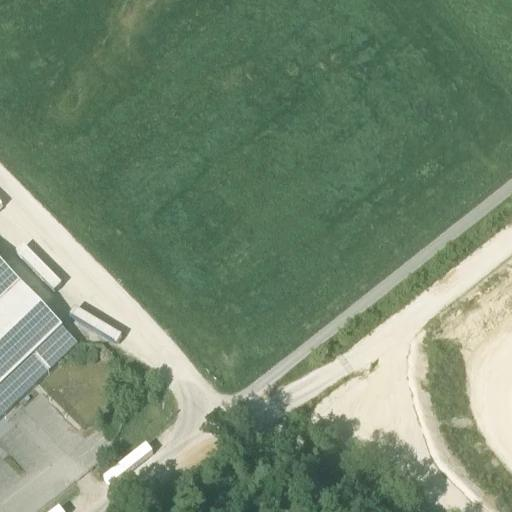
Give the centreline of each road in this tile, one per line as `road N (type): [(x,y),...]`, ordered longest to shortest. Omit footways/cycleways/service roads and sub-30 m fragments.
road 1 (unclassified): [(511,185),(242,398),(215,409)]
road 2 (track): [(0,186),(215,409)]
road 3 (unclassified): [(351,511),(215,409)]
road 4 (unclassified): [(215,409),(88,511)]
